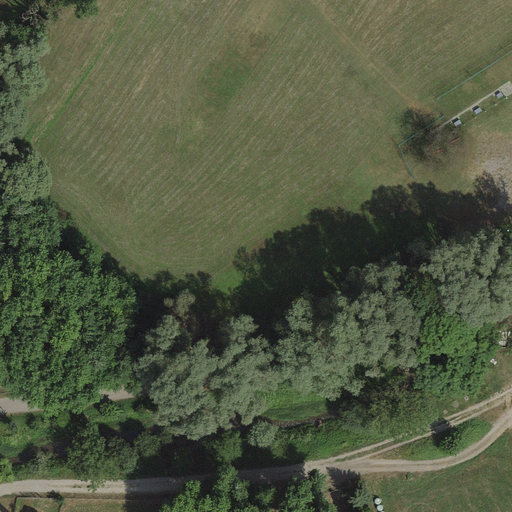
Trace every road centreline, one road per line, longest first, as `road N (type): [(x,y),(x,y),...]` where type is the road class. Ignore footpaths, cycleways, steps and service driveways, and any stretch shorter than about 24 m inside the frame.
road 1 (track): [(511,261),(302,365),(0,405)]
road 2 (track): [(0,498),(422,464),(457,453),(511,413)]
